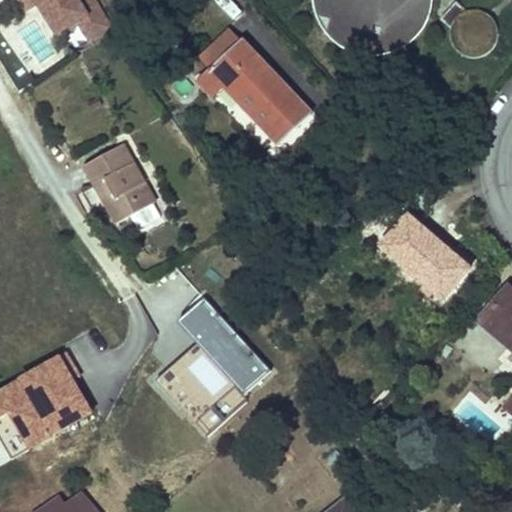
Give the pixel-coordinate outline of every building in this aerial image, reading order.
[(40,1),(39,0),(19,0),(25,9),(40,1)] [(84,10),(78,0),(47,0),(60,22),(84,10)] [(315,0),(316,7),(318,14),(322,23),(328,31),(335,39),(343,45),(354,50),(366,53),(376,54),(390,52),(401,48),(410,42),(415,38),(420,33),(425,26),(430,16),(432,8),(434,2),(433,0),(315,0)] [(467,9),(458,0),(442,18),(451,27),(451,34),(452,40),(454,46),(460,52),(466,56),(472,57),(479,57),(485,56),(489,53),(494,49),(497,44),(500,38),(500,31),(499,25),(496,19),(493,15),(487,11),(481,8),(475,8),(467,9)] [(315,113),(244,39),(212,69),(228,86),(254,114),(259,110),(264,116),(260,120),(283,144),(315,113)] [(228,86),(212,69),(201,78),(216,96),(228,86)] [(254,114),(260,120),(264,116),(259,110),(254,114)] [(125,145),(89,165),(121,223),(157,203),(125,145)] [(472,268),(408,216),(382,246),(445,298),(472,268)] [(265,239),(253,223),(231,235),(241,252),(265,239)] [(200,436),(272,371),(177,264),(150,288),(198,342),(153,383),(200,436)] [(485,316),(511,339),(511,288),(511,287),(485,316)] [(511,339),(485,316),(480,322),(511,349),(511,339)] [(60,351),(0,380),(0,458),(91,413),(60,351)] [(69,506),(59,496),(36,511),(101,511),(86,493),(69,506)] [(355,511),(346,501),(331,511),(355,511)]
